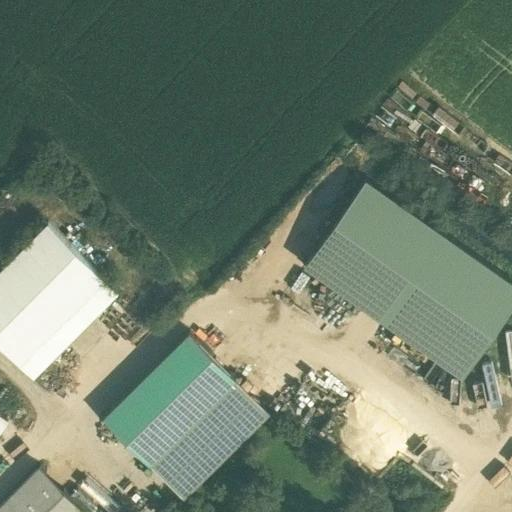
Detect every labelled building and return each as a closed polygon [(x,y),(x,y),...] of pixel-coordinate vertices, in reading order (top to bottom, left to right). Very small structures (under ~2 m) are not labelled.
[(511,305),(511,279),(366,176),(305,262),(463,374),(511,305)] [(49,219),(0,268),(0,340),(21,361),(105,276),(49,219)] [(190,329),(104,414),(150,461),(236,376),(190,329)] [(264,404),(236,376),(150,461),(178,489),(264,404)] [(26,511),(10,495),(0,504),(0,511),(26,511)] [(88,511),(72,495),(54,511),(88,511)]
